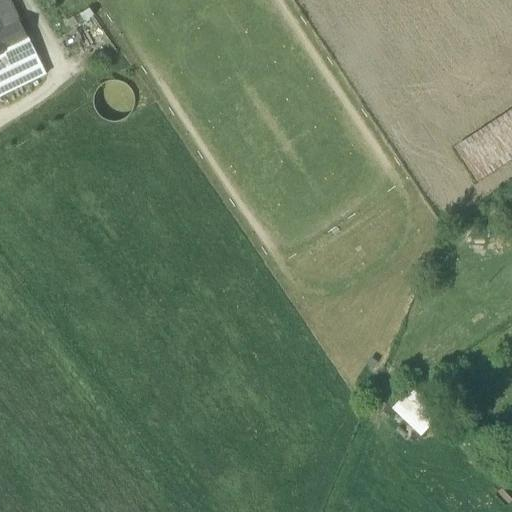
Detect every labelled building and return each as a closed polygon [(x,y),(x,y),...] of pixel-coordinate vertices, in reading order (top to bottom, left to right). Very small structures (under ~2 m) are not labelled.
[(9,1),(0,5),(0,23),(2,29),(19,21),(9,1)] [(0,51),(3,51),(27,39),(27,38),(23,30),(27,28),(23,19),(19,21),(2,29),(0,23),(0,51)] [(27,39),(3,51),(21,87),(45,75),(27,38),(27,39)] [(0,97),(21,87),(3,51),(0,51),(0,97)] [(99,116),(110,122),(123,120),(132,111),(134,98),(128,87),(117,81),(104,83),(95,92),(93,105),(99,116)] [(511,110),(454,148),(476,181),(511,157),(511,110)] [(462,308),(454,283),(442,286),(450,312),(462,308)] [(0,366),(43,427),(78,403),(9,303),(0,309),(0,366)] [(394,410),(423,435),(442,413),(414,388),(394,410)]
